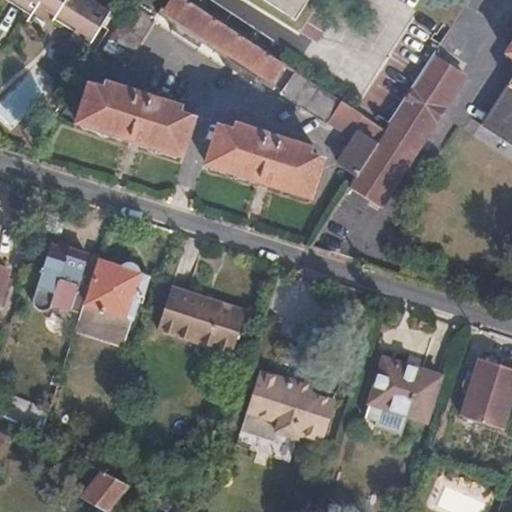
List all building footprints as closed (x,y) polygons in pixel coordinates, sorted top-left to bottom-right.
[(7,0),(31,16),(37,8),(73,34),(68,41),(85,53),(110,15),(88,0),(7,0)] [(282,64),(182,0),(172,0),(160,19),(173,27),(170,32),(197,49),(201,44),(225,61),(222,66),(251,85),(255,81),(267,88),(282,64)] [(265,0),(296,20),(308,0),(265,0)] [(130,6),(102,52),(125,66),(152,20),(130,6)] [(511,47),(507,55),(511,57),(511,80),(484,125),(511,142),(511,47)] [(358,174),(350,187),(383,206),(468,77),(435,56),(386,131),(380,140),(377,145),(358,174)] [(380,140),(386,131),(295,72),(281,94),(327,123),(328,122),(350,136),(357,125),(380,140)] [(0,99),(0,118),(10,129),(42,100),(22,79),(0,99)] [(92,87),(79,126),(182,158),(194,120),(180,115),(182,109),(108,85),(105,92),(92,87)] [(377,145),(380,140),(357,125),(350,136),(356,140),(360,134),(377,145)] [(222,129),(209,167),(311,199),(323,161),(309,156),(310,151),(237,127),(235,133),(222,129)] [(341,163),(358,174),(377,145),(360,134),(356,140),(341,163)] [(35,295),(51,247),(36,242),(34,249),(21,290),(21,291),(21,292),(22,293),(22,294),(23,295),(24,296),(25,296),(26,297),(27,297),(28,297),(29,297),(30,297),(31,297),(32,297),(33,297),(34,296),(35,295)] [(72,307),(79,286),(89,255),(71,249),(69,254),(51,247),(35,295),(72,307)] [(101,259),(87,300),(132,316),(138,298),(133,295),(134,291),(143,294),(149,275),(101,259)] [(72,307),(81,310),(88,289),(79,286),(72,307)] [(170,287),(157,328),(230,352),(244,312),(170,287)] [(132,316),(87,300),(79,324),(124,340),(132,316)] [(482,351),(461,414),(500,427),(511,388),(511,369),(501,365),(503,357),(482,351)] [(385,356),(370,401),(426,419),(441,374),(385,356)] [(262,372),(249,411),(279,420),(277,430),(297,436),(299,433),(323,440),(337,400),(314,393),(317,384),(296,378),(295,382),(262,372)] [(279,420),(249,411),(243,430),(273,439),(277,430),(279,420)] [(102,471),(109,475),(120,455),(105,447),(94,466),(102,471)] [(83,497),(107,511),(115,501),(127,485),(109,475),(102,471),(83,497)] [(438,511),(444,511),(486,511),(490,498),(443,488),(438,511)]
